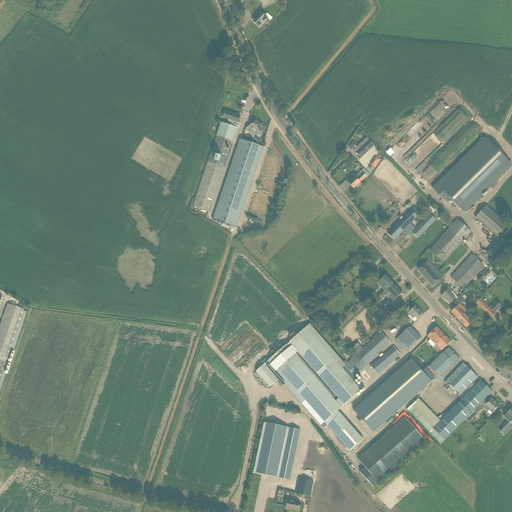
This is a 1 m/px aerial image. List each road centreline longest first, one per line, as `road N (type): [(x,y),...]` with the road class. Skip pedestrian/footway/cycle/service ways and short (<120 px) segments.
road 1 (tertiary): [(511,378),(428,298),(326,181),(270,104),(223,0)]
road 2 (unclassified): [(218,511),(76,475),(0,445)]
